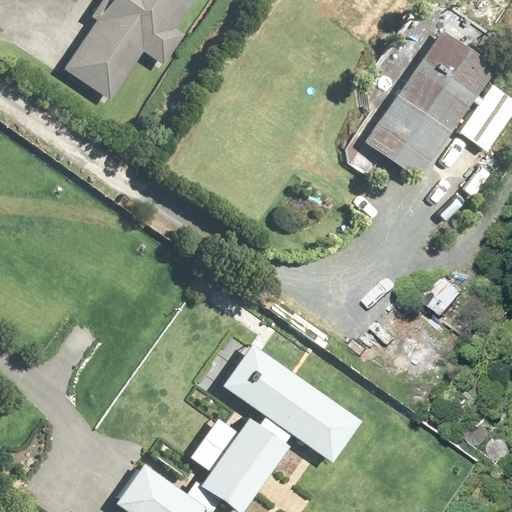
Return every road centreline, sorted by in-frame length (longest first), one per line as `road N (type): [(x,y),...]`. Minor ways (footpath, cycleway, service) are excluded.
road 1 (unknown): [(0,99),(281,279),(320,288),(353,267),(433,164)]
road 2 (unknown): [(0,366),(94,456)]
